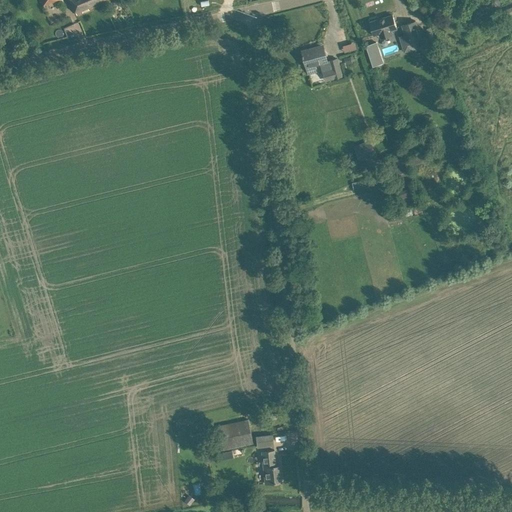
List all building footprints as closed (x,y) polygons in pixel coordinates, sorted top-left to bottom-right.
[(102,0),(70,0),(76,15),(103,3),(102,0)] [(392,34),(391,30),(397,28),(393,14),(370,21),(374,35),(380,33),(381,38),(392,34)] [(406,34),(399,36),(404,52),(410,50),(408,44),(409,44),(415,42),(418,41),(422,40),(415,20),(403,25),(406,34)] [(345,51),(357,48),(356,41),(343,45),(345,51)] [(366,45),(373,66),(383,62),(376,41),(366,45)] [(302,50),(307,67),(321,63),(325,80),(342,76),(337,58),(327,61),(324,46),(311,50),(311,48),(302,50)] [(354,146),(360,160),(376,154),(370,140),(354,146)] [(411,157),(415,164),(427,159),(423,152),(411,157)] [(388,169),(393,180),(409,173),(404,162),(388,169)] [(375,177),(353,181),(354,187),(376,183),(375,177)] [(400,195),(401,199),(411,195),(414,200),(414,202),(419,200),(415,189),(400,195)] [(218,425),(224,449),(254,443),(248,419),(218,425)] [(258,446),(274,444),(273,432),(257,434),(258,446)] [(265,450),(262,451),(263,459),(266,483),(282,481),(280,465),(276,465),(274,449),(265,450)] [(184,500),(189,505),(193,501),(187,496),(184,500)]
